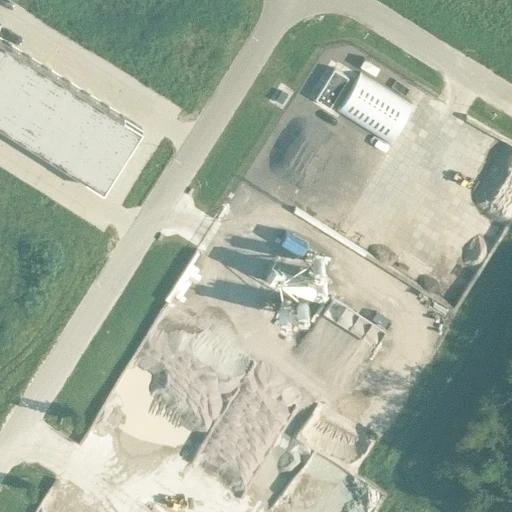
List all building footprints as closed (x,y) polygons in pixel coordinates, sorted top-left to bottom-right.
[(511,0),(479,0),(461,29),(511,61),(511,0)] [(7,42),(0,52),(0,80),(7,85),(26,54),(7,42)] [(26,54),(7,85),(27,97),(46,66),(26,54)] [(345,74),(331,65),(313,95),(327,103),(345,74)] [(46,109),(66,79),(46,66),(27,97),(46,109)] [(358,69),(333,108),(386,141),(410,102),(358,69)] [(85,91),(66,79),(46,109),(66,122),(85,91)] [(0,123),(7,128),(27,97),(7,85),(0,96),(0,123)] [(86,134),(105,103),(85,91),(66,122),(86,134)] [(46,109),(27,97),(7,128),(27,140),(46,109)] [(86,134),(120,155),(139,125),(105,103),(86,134)] [(46,109),(27,140),(47,152),(66,122),(46,109)] [(86,134),(66,122),(47,152),(66,165),(86,134)] [(100,186),(120,155),(86,134),(66,165),(100,186)] [(268,489),(292,451),(266,434),(246,465),(261,474),(256,481),(268,489)]
